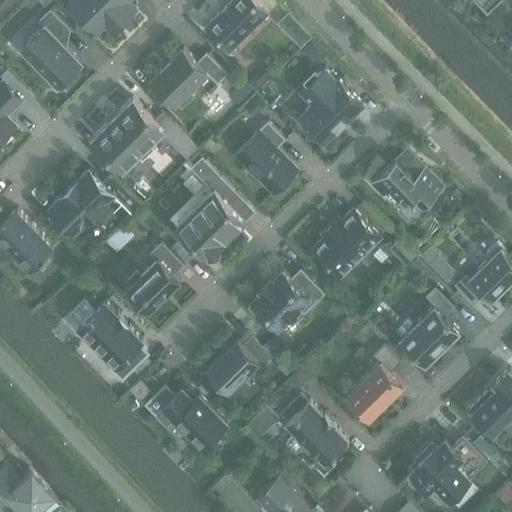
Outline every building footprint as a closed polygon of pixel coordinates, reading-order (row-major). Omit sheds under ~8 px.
[(21,0),(4,0),(0,4),(0,11),(5,16),(21,0)] [(106,18),(114,26),(137,4),(133,0),(72,0),(98,26),(106,18)] [(207,22),(230,45),(268,7),(261,0),(228,0),(222,6),(222,7),(207,22)] [(494,0),(489,6),(488,7),(501,20),(511,30),(511,11),(511,10),(500,0),(494,0)] [(44,24),(23,46),(58,82),(81,60),(60,39),(70,29),(50,8),(39,19),(44,24)] [(279,21),(301,44),(311,34),(289,11),(279,21)] [(313,40),(304,49),(312,57),(321,48),(313,40)] [(198,60),(184,45),(172,57),(164,65),(152,76),(175,100),(182,107),(194,95),(188,88),(206,70),(218,82),(228,72),(207,51),(198,60)] [(364,102),(339,77),(337,79),(325,67),(302,90),(314,102),(300,115),(325,140),(364,102)] [(264,81),(255,72),(248,79),(257,88),(264,81)] [(0,139),(16,123),(5,111),(10,106),(12,107),(22,98),(4,79),(0,82),(0,139)] [(247,94),(254,88),(245,79),(238,85),(247,94)] [(266,100),(257,91),(244,103),(249,109),(251,110),(256,110),(266,100)] [(156,119),(133,96),(93,135),(124,166),(137,153),(143,159),(156,146),(151,140),(164,127),(156,119)] [(164,110),(156,119),(164,127),(173,119),(164,110)] [(297,167),(277,146),(286,138),(268,119),(258,129),(259,130),(236,152),(274,190),(297,167)] [(199,149),(190,157),(195,163),(204,154),(199,149)] [(415,155),(404,165),(396,157),(373,180),(384,192),(391,185),(406,201),(413,194),(415,196),(417,195),(424,202),(443,184),(415,155)] [(213,188),(178,222),(209,253),(241,222),(232,213),(237,209),(229,201),(238,192),(221,174),(208,161),(197,171),(210,185),(213,188)] [(52,202),(49,204),(52,207),(53,206),(54,208),(54,209),(55,210),(69,224),(68,224),(70,226),(71,225),(72,227),(74,230),(77,227),(86,217),(87,218),(89,215),(101,202),(102,203),(104,201),(104,200),(111,193),(112,194),(114,191),(132,210),(141,201),(111,171),(102,179),(95,171),(94,170),(93,170),(91,169),(92,168),(89,165),(87,168),(80,175),(79,175),(76,178),(65,189),(62,192),(52,202)] [(17,206),(6,217),(2,213),(3,211),(0,207),(0,235),(17,252),(11,258),(23,269),(28,264),(30,266),(43,254),(44,256),(48,252),(46,250),(54,243),(17,206)] [(338,214),(322,230),(326,234),(314,246),(342,274),(381,235),(353,207),(342,218),(338,214)] [(134,233),(123,222),(108,237),(119,248),(134,233)] [(399,236),(389,246),(406,263),(416,253),(399,236)] [(158,299),(159,300),(163,296),(163,295),(180,278),(175,272),(184,263),(162,240),(150,252),(157,259),(141,274),(137,270),(127,280),(131,284),(129,286),(150,308),(158,299)] [(511,255),(498,241),(486,252),(490,256),(470,276),(466,271),(455,283),(471,300),(483,289),(491,297),(497,291),(498,292),(511,280),(509,278),(511,275),(511,255)] [(439,252),(432,245),(422,254),(429,262),(439,252)] [(68,259),(74,266),(81,259),(74,253),(68,259)] [(415,257),(405,267),(413,276),(424,266),(415,257)] [(283,267),(274,277),(272,275),(260,286),(262,289),(253,298),(279,324),(298,305),(304,311),(324,291),(301,267),(292,276),(283,267)] [(407,316),(395,328),(402,335),(402,336),(408,342),(412,346),(411,347),(415,351),(416,350),(426,360),(437,350),(438,351),(449,340),(448,339),(459,328),(449,317),(450,317),(446,313),(455,304),(436,284),(426,294),(435,303),(414,324),(407,316)] [(92,338),(89,341),(100,352),(104,349),(115,361),(111,366),(122,378),(149,352),(139,342),(143,338),(104,299),(79,324),(92,338)] [(238,337),(208,366),(229,388),(258,359),(263,363),(272,354),(274,356),(280,349),(269,338),(263,344),(252,334),(244,342),(238,337)] [(369,416),(404,382),(391,369),(401,360),(385,342),(373,353),(380,360),(347,393),(369,416)] [(277,365),(286,374),(296,363),(288,354),(277,365)] [(494,381),(498,385),(489,393),(487,390),(470,406),(494,430),(511,412),(511,368),(509,366),(494,381)] [(302,368),(288,382),(296,390),(310,376),(302,368)] [(150,389),(140,378),(129,389),(140,399),(150,389)] [(199,392),(194,397),(183,386),(175,393),(166,383),(146,403),(156,414),(165,405),(175,415),(170,420),(182,432),(187,427),(203,444),(227,421),(199,392)] [(283,387),(272,398),(278,405),(289,393),(283,387)] [(301,391),(281,411),(288,418),(287,420),(297,430),(287,440),(297,450),(307,440),(313,446),(310,450),(319,459),(323,456),(325,459),(336,449),(339,452),(349,443),(345,439),(348,436),(334,422),(335,420),(325,410),(324,412),(310,397),(308,399),(301,391)] [(267,405),(249,422),(261,434),(279,417),(267,405)] [(417,464),(411,470),(443,502),(449,497),(450,496),(460,506),(480,487),(470,477),(471,476),(470,475),(487,459),(463,434),(452,444),(445,437),(439,443),(437,442),(435,444),(432,441),(415,458),(418,461),(416,463),(417,464)] [(497,450),(481,434),(474,440),(490,457),(497,450)] [(29,466),(19,476),(7,463),(0,468),(0,489),(15,506),(20,501),(27,510),(34,503),(42,511),(50,511),(61,502),(49,489),(50,489),(29,466)] [(287,480),(294,473),(286,465),(279,472),(287,480)] [(316,511),(278,472),(259,491),(268,500),(262,505),(268,511),(292,511),(316,511)] [(508,502),(511,497),(511,479),(510,477),(497,490),(508,502)] [(495,496),(487,504),(494,511),(495,511),(503,504),(495,496)] [(421,511),(410,500),(397,511),(421,511)]
